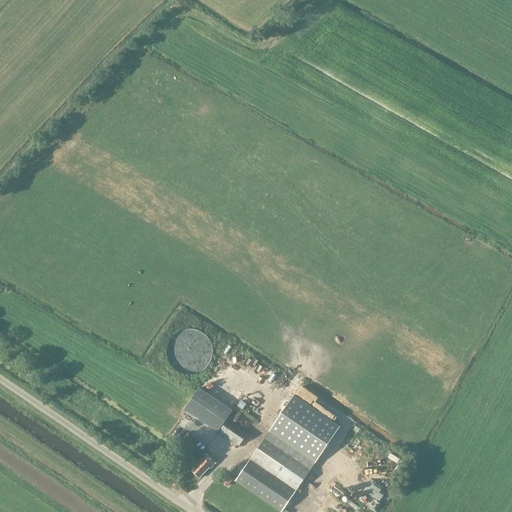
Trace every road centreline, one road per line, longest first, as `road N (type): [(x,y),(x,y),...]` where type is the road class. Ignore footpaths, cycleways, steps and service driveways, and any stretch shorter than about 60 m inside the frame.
road 1 (track): [(0,191),(164,18),(194,11),(258,42),(309,0)]
road 2 (unclassified): [(193,511),(0,379)]
